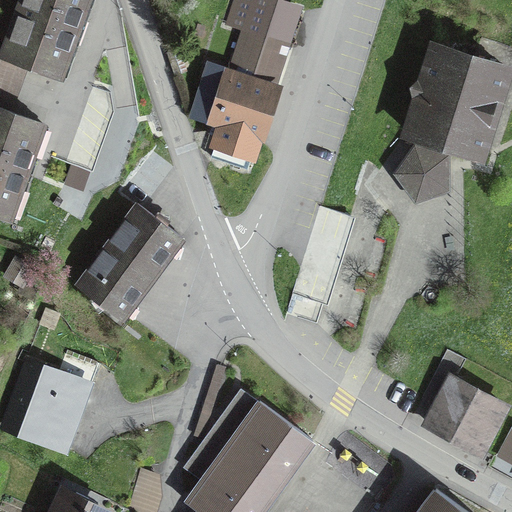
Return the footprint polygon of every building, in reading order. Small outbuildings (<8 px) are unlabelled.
[(22,0),(3,56),(28,65),(59,76),(86,0),(22,0)] [(216,116),(223,118),(211,156),(247,168),(284,56),(268,51),(280,12),(241,0),(226,0),(221,18),(244,25),(229,72),(210,66),(205,83),(199,81),(194,96),(200,97),(195,114),(215,121),(216,116)] [(429,138),(425,149),(437,153),(440,142),(480,154),(506,68),(434,46),(423,81),(414,87),(418,97),(408,132),(429,138)] [(0,62),(0,107),(11,112),(28,65),(3,56),(0,62)] [(42,123),(11,112),(0,107),(0,213),(9,217),(42,123)] [(413,147),(395,175),(419,206),(452,191),(450,158),(413,147)] [(78,283),(122,316),(181,236),(138,204),(78,283)] [(351,215),(320,205),(292,293),(323,303),(351,215)] [(6,423),(62,444),(84,385),(91,387),(100,363),(66,349),(58,373),(29,363),(6,423)] [(451,377),(427,422),(481,450),(505,405),(451,377)] [(257,511),(311,439),(241,389),(185,466),(203,479),(188,501),(202,511),(257,511)] [(141,468),(129,507),(138,511),(156,511),(162,495),(161,474),(141,468)] [(419,511),(467,511),(436,489),(419,511)] [(100,511),(63,494),(54,511),(100,511)]
